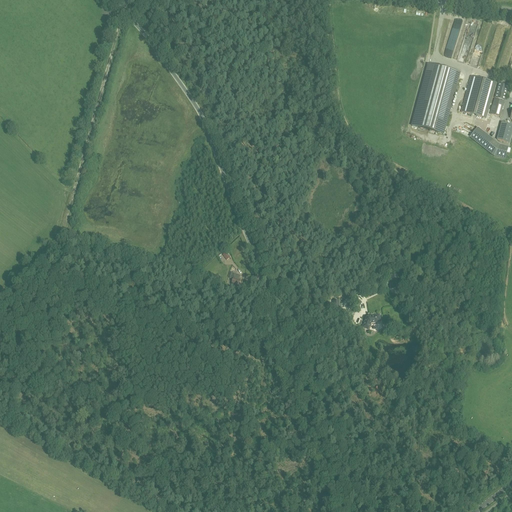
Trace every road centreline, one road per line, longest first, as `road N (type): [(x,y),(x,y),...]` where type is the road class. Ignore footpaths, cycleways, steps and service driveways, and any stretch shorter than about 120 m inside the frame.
road 1 (unclassified): [(343,511),(203,117),(123,10)]
road 2 (track): [(123,10),(59,234),(0,295)]
